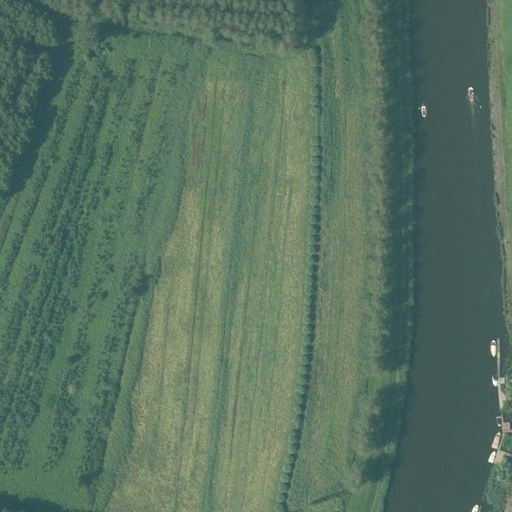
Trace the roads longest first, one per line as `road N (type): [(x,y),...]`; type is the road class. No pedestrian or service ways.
road 1 (track): [(232,511),(277,72),(265,55),(211,48)]
road 2 (track): [(0,247),(91,21),(112,11),(196,26),(211,48)]
